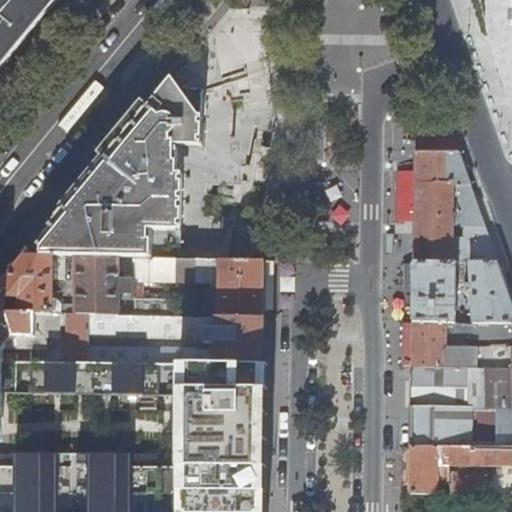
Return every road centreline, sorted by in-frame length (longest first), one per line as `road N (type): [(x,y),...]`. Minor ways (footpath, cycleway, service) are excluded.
road 1 (unclassified): [(369,281),(337,280),(299,297),(293,511)]
road 2 (residential): [(369,281),(369,96),(380,85),(454,72)]
road 3 (primary): [(159,0),(0,195)]
road 4 (unclassified): [(367,511),(369,281)]
road 5 (residential): [(454,72),(511,228)]
